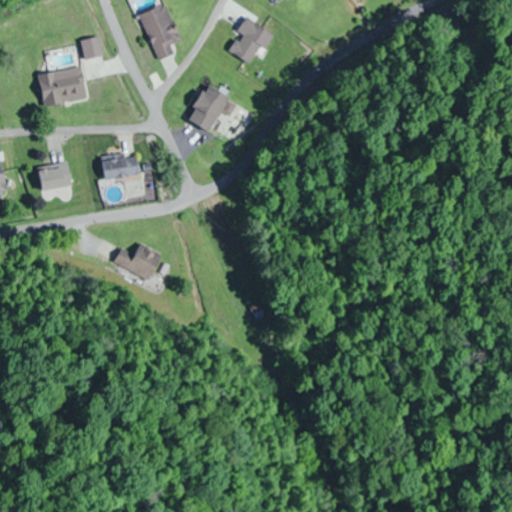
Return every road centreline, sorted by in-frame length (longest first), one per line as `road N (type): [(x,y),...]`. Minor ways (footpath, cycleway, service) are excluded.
road 1 (residential): [(0,234),(158,208),(218,183),(329,62),(434,0)]
road 2 (residential): [(190,198),(173,156),(135,138),(0,142)]
road 3 (residential): [(173,156),(102,0)]
